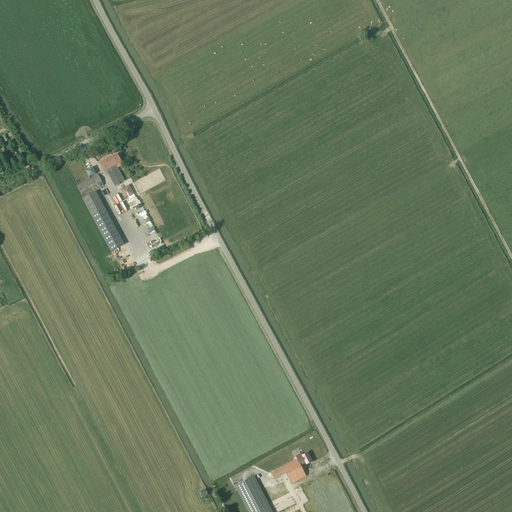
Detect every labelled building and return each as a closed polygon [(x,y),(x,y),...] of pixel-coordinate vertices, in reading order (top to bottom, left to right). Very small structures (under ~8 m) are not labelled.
[(104,172),(106,171),(115,187),(118,185),(120,184),(125,181),(116,165),(122,162),(118,154),(109,159),(109,158),(99,163),(104,172)] [(92,168),(86,171),(90,178),(96,175),(92,168)] [(104,185),(98,174),(76,186),(82,197),(104,185)] [(128,185),(119,189),(123,199),(133,195),(128,185)] [(130,205),(131,210),(141,207),(139,202),(130,205)] [(306,476),(301,466),(306,464),(306,465),(312,462),(308,453),(302,456),(301,454),(296,456),(298,460),(271,473),(274,479),(286,473),(291,484),(306,476)] [(271,511),(255,475),(235,484),(247,511),(271,511)]
